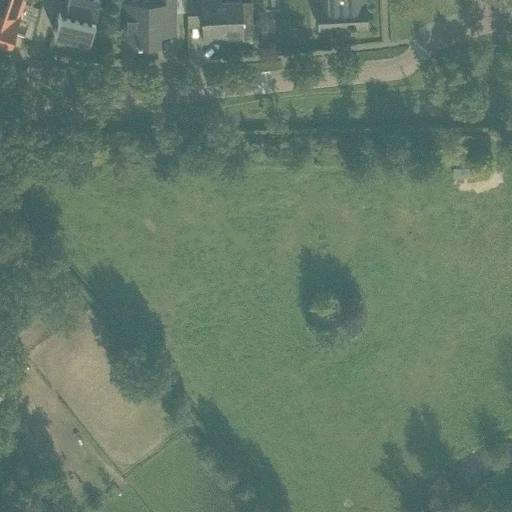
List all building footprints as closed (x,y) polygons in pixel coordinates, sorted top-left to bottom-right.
[(3,7),(0,5),(0,43),(7,46),(12,32),(16,21),(19,12),(17,11),(18,8),(25,10),(28,0),(3,0),(3,2),(5,2),(3,7)] [(60,3),(58,13),(53,33),(64,35),(64,38),(76,41),(76,38),(88,41),(97,0),(66,0),(65,5),(60,3)] [(125,1),(125,42),(157,42),(157,11),(172,11),(172,32),(173,32),(173,0),(155,0),(156,1),(125,1)] [(185,0),(186,25),(188,24),(187,10),(199,9),(199,19),(200,19),(201,24),(201,41),(222,40),(222,38),(242,37),(242,33),(252,33),(251,0),(241,0),(240,0),(185,0)] [(363,0),(316,0),(318,27),(365,25),(363,0)]
